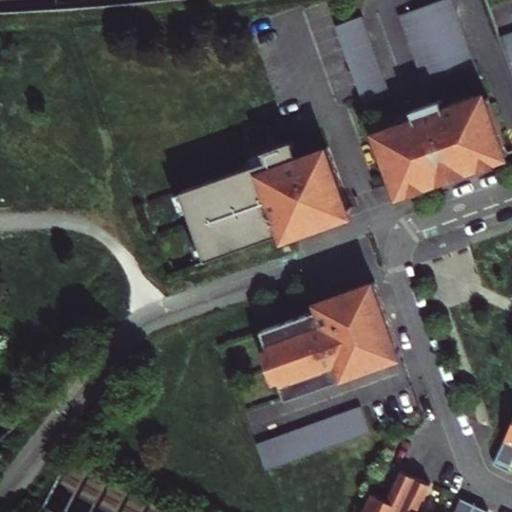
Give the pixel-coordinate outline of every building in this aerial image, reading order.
[(443,0),(425,7),(450,75),(476,66),(452,0),(443,0)] [(399,16),(424,85),(450,75),(425,7),(399,16)] [(363,17),(336,27),(364,106),(391,96),(363,17)] [(511,32),(499,37),(511,72),(511,32)] [(390,134),(376,139),(396,193),(424,183),(426,188),(455,178),(482,168),(481,165),(509,155),(489,98),(476,103),(474,96),(445,106),(443,100),(413,110),(416,117),(402,122),(387,127),(390,134)] [(413,110),(400,115),(402,122),(416,117),(413,110)] [(334,221),(352,215),(326,142),(295,153),(291,140),(264,151),(267,160),(182,191),(183,193),(178,195),(184,212),(190,210),(199,238),(194,240),(200,258),(206,255),(207,258),(305,222),(306,227),(320,222),(332,217),(334,221)] [(377,280),(347,291),(350,298),(325,307),(265,329),(271,344),(284,380),(290,397),(404,356),(377,280)] [(337,295),(322,300),(325,307),(350,298),(347,291),(337,295)] [(271,344),(263,347),(270,364),(277,362),(271,344)] [(277,362),(270,364),(276,383),(284,380),(277,362)] [(359,408),(256,445),(265,471),(369,434),(359,408)] [(511,425),(500,450),(494,464),(508,470),(511,461),(511,425)] [(399,511),(416,477),(402,470),(390,496),(385,498),(379,496),(372,493),(363,511),(399,511)] [(431,484),(416,477),(399,511),(418,511),(418,510),(431,484)] [(471,511),(475,505),(461,499),(455,511),(471,511)]
